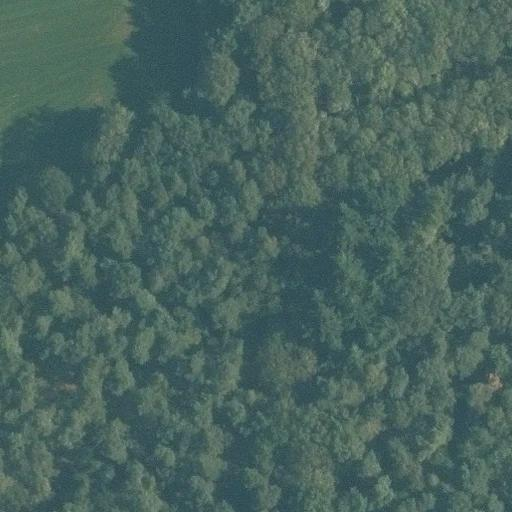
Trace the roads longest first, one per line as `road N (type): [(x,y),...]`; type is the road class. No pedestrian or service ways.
road 1 (track): [(303,511),(282,0)]
road 2 (track): [(0,211),(197,86),(196,0)]
